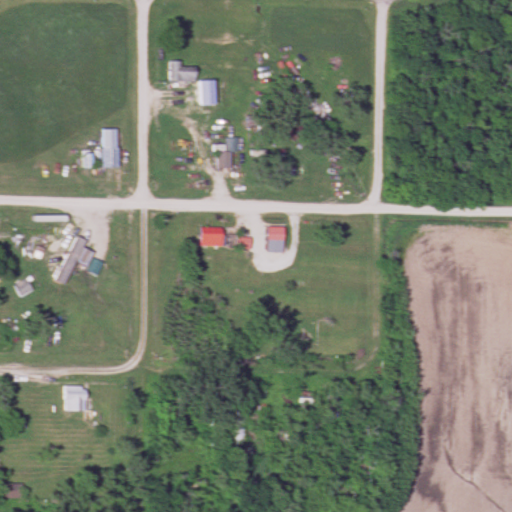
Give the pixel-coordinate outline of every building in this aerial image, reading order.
[(162,82),(187,82),(187,69),(174,69),(174,62),(162,62),(162,82)] [(223,153),(216,153),(216,147),(207,147),(207,169),(223,169),(223,153)] [(276,229),(260,228),(259,244),(275,245),(276,229)] [(190,248),(213,248),(213,229),(190,229),(190,248)] [(48,283),(59,288),(78,242),(68,238),(48,283)] [(242,250),(242,242),(231,242),(231,250),(242,250)] [(310,325),(293,327),(295,345),(312,343),(310,325)] [(77,388),(56,388),(56,413),(77,413),(77,388)] [(338,395),(321,395),(321,419),(338,419),(338,395)]
